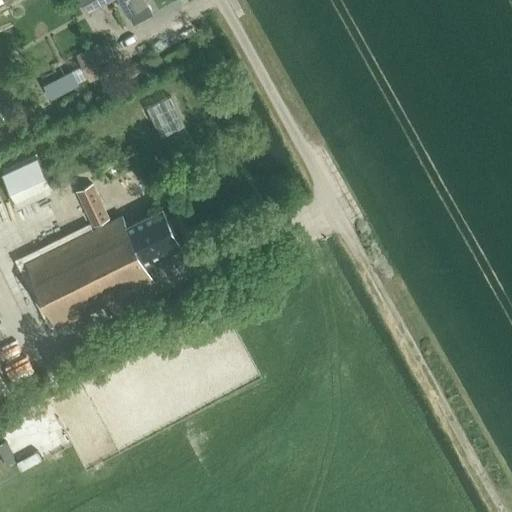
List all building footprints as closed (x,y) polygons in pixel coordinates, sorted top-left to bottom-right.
[(80,0),(88,13),(110,0),(120,0),(134,24),(153,14),(145,0),(80,0)] [(87,74),(116,59),(108,44),(79,59),(87,74)] [(131,82),(150,73),(143,58),(124,67),(131,82)] [(173,94),(147,105),(161,135),(186,124),(173,94)] [(0,175),(13,202),(15,209),(52,192),(37,157),(0,175)] [(144,262),(180,245),(162,208),(126,226),(122,216),(110,222),(91,184),(77,191),(96,229),(26,263),(57,325),(152,278),(144,262)] [(0,394),(11,389),(0,367),(0,394)]
